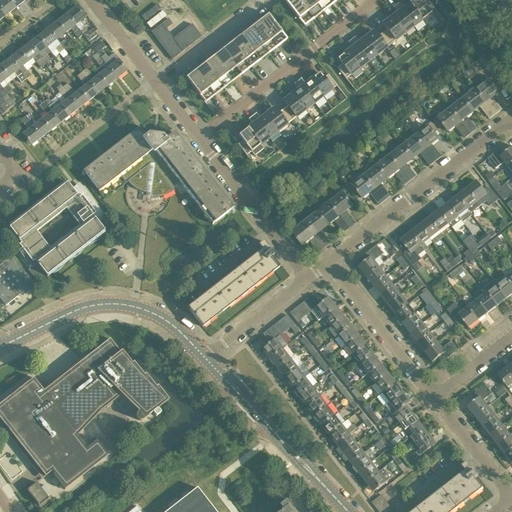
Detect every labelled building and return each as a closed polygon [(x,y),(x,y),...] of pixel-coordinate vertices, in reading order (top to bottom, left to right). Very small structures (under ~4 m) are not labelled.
[(0,0),(0,7),(6,16),(16,8),(9,0),(2,0),(1,0),(0,0)] [(9,0),(16,8),(25,1),(24,0),(9,0)] [(298,0),(286,0),(285,1),(304,26),(313,19),(298,0)] [(312,0),(298,0),(313,19),(322,12),(312,0)] [(327,0),(312,0),(322,12),(331,5),(327,0)] [(413,0),(409,4),(421,20),(431,13),(420,0),(413,0)] [(413,27),(421,20),(409,4),(404,7),(400,2),(396,5),(413,27)] [(392,17),(404,33),(413,27),(396,5),(392,8),(396,13),(392,17)] [(95,33),(91,36),(87,32),(80,22),(85,18),(76,7),(66,14),(78,29),(83,35),(82,35),(87,40),(90,44),(98,37),(95,33)] [(78,29),(66,14),(57,21),(66,33),(70,30),(73,33),(78,39),(82,35),(83,35),(78,29)] [(287,39),(268,15),(258,22),(277,47),(287,39)] [(390,44),(404,33),(392,17),(382,24),(386,29),(382,33),(390,44)] [(201,37),(192,24),(173,39),(166,29),(172,24),(168,19),(151,32),(172,60),(201,37)] [(144,30),(136,20),(129,25),(137,35),(144,30)] [(47,29),(56,40),(66,33),(57,21),(47,29)] [(268,54),(277,47),(258,22),(249,29),(268,54)] [(38,36),(47,48),(56,40),(47,29),(38,36)] [(249,29),(240,36),(259,61),(268,54),(249,29)] [(364,38),(377,55),(390,44),(382,33),(377,36),(373,31),(364,38)] [(28,44),(37,55),(47,48),(38,36),(28,44)] [(250,68),(259,61),(240,36),(231,43),(250,68)] [(368,61),(377,55),(364,38),(359,42),(355,37),(351,40),(368,61)] [(351,48),(347,52),(359,68),(368,61),(351,40),(347,43),(351,48)] [(64,41),(59,44),(64,50),(68,46),(64,41)] [(102,42),(94,49),(97,53),(101,58),(100,58),(105,64),(107,68),(108,67),(117,79),(126,72),(117,60),(113,64),(105,54),(101,50),(105,47),(102,42)] [(231,43),(222,50),(241,75),(250,68),(231,43)] [(40,59),(37,55),(28,44),(19,51),(28,63),(33,59),(40,68),(45,65),(40,59)] [(59,54),(60,53),(63,50),(64,50),(59,44),(54,48),(59,54)] [(232,82),(241,75),(222,50),(213,57),(232,82)] [(9,58),(26,80),(31,76),(26,70),(25,70),(23,67),(28,63),(19,51),(9,58)] [(345,79),(359,68),(347,52),(337,59),(342,64),(337,68),(345,79)] [(213,57),(204,64),(223,89),(232,82),(213,57)] [(21,83),(26,80),(9,58),(0,65),(0,66),(9,77),(14,74),(21,83)] [(100,58),(96,62),(100,68),(105,64),(100,58)] [(204,64),(195,71),(214,96),(223,89),(204,64)] [(0,84),(9,77),(0,66),(0,84)] [(107,68),(98,75),(107,86),(117,79),(108,67),(107,68)] [(86,69),(81,73),(86,79),(91,75),(86,69)] [(214,96),(195,71),(186,78),(205,103),(214,96)] [(81,73),(77,76),(81,82),(84,86),(79,90),(88,101),(98,94),(89,82),(86,79),(81,73)] [(336,86),(328,75),(323,78),(319,73),(310,80),(322,97),(336,86)] [(98,75),(89,82),(98,94),(107,86),(98,75)] [(314,103),(322,97),(310,80),(305,84),(301,78),(297,82),(314,103)] [(476,89),(496,114),(501,110),(491,98),(499,92),(489,79),(476,89)] [(292,94),(305,110),(314,103),(297,82),(293,85),(297,90),(292,94)] [(67,84),(62,87),(79,109),(88,101),(79,90),(75,93),(67,84)] [(5,112),(15,104),(7,94),(2,88),(0,85),(0,95),(6,102),(1,106),(5,112)] [(7,94),(12,91),(7,85),(2,88),(7,94)] [(62,87),(58,91),(65,101),(60,104),(69,116),(79,109),(62,87)] [(463,100),(473,112),(480,106),(490,119),(496,114),(476,89),(463,100)] [(291,121),(305,110),(292,94),(284,100),(288,106),(283,110),(291,121)] [(48,99),(44,102),(48,108),(53,104),(48,99)] [(451,109),(471,134),(476,130),(466,118),(473,112),(463,100),(451,109)] [(43,112),(48,108),(44,102),(39,106),(43,112)] [(60,104),(51,112),(60,123),(69,116),(60,104)] [(265,115),(277,131),(291,121),(283,110),(279,113),(275,107),(265,115)] [(455,126),(465,138),(471,134),(451,109),(438,119),(448,132),(455,126)] [(51,112),(41,119),(50,131),(60,123),(51,112)] [(29,123),(34,119),(29,113),(25,117),(29,123)] [(269,138),(277,131),(265,115),(260,119),(256,113),(252,116),(269,138)] [(252,125),(248,128),(260,145),(269,138),(252,116),(248,119),(252,125)] [(24,127),(29,123),(25,117),(20,121),(24,127)] [(37,123),(32,127),(41,138),(50,131),(41,119),(37,123)] [(416,136),(435,162),(440,158),(431,145),(438,139),(428,126),(416,136)] [(27,130),(22,134),(31,146),(41,138),(32,127),(27,130)] [(99,192),(120,176),(126,183),(130,180),(131,182),(133,184),(134,185),(136,186),(137,187),(138,187),(139,188),(142,189),(144,190),(146,190),(146,193),(150,194),(150,196),(153,196),(154,196),(156,195),(159,195),(162,194),(165,193),(167,192),(170,191),(171,190),(172,189),(174,191),(181,185),(212,225),(233,209),(174,133),(166,139),(163,136),(162,136),(148,134),(144,137),(138,128),(83,171),(99,192)] [(264,149),(260,145),(248,128),(238,136),(242,141),(238,145),(246,156),(251,152),(254,156),(264,149)] [(403,146),(413,159),(420,153),(430,166),(435,162),(416,136),(403,146)] [(391,156),(410,181),(415,177),(406,165),(413,159),(403,146),(391,156)] [(507,166),(511,162),(511,147),(502,155),(498,150),(487,159),(494,168),(503,161),(507,166)] [(378,166),(388,179),(395,173),(404,186),(410,181),(391,156),(378,166)] [(366,175),(385,201),(390,197),(380,184),(388,179),(378,166),(375,162),(368,167),(371,171),(366,175)] [(369,193),(379,205),(385,201),(366,175),(352,186),(362,199),(369,193)] [(488,181),(496,191),(500,187),(493,177),(488,181)] [(498,200),(490,188),(485,192),(477,181),(467,189),(480,206),(486,201),(490,206),(498,200)] [(98,223),(104,217),(80,186),(73,191),(66,182),(8,227),(21,243),(19,245),(32,262),(34,261),(46,277),(105,232),(98,223)] [(511,193),(505,184),(500,187),(496,191),(503,201),(508,197),(511,193)] [(480,206),(467,189),(457,196),(467,209),(471,213),(480,206)] [(330,203),(350,228),(355,224),(345,212),(353,206),(343,193),(330,203)] [(448,203),(458,217),(467,209),(457,196),(448,203)] [(503,201),(511,210),(511,209),(511,201),(508,197),(503,201)] [(300,210),(304,206),(300,201),(296,205),(300,210)] [(318,213),(328,225),(334,220),(344,233),(350,228),(330,203),(318,213)] [(458,217),(448,203),(438,211),(449,224),(452,228),(461,221),(458,217)] [(429,218),(439,232),(449,224),(438,211),(429,218)] [(305,223),(324,248),(330,244),(320,231),(328,225),(318,213),(305,223)] [(419,226),(430,239),(439,232),(429,218),(419,226)] [(504,218),(499,222),(503,226),(508,223),(504,218)] [(309,240),(319,252),(324,248),(305,223),(292,233),(302,246),(309,240)] [(410,233),(420,246),(430,239),(419,226),(410,233)] [(6,230),(0,234),(10,247),(16,243),(6,230)] [(490,239),(496,234),(492,230),(486,234),(490,239)] [(414,251),(420,246),(410,233),(400,241),(409,252),(404,255),(413,266),(421,260),(414,251)] [(485,243),(490,239),(486,234),(481,238),(485,243)] [(492,241),(496,246),(501,242),(498,237),(492,241)] [(491,250),(496,246),(492,241),(487,245),(491,250)] [(189,310),(202,328),(279,268),(271,258),(273,256),(263,242),(258,246),(261,250),(187,308),(189,310)] [(376,245),(365,254),(369,259),(358,267),(366,277),(379,267),(374,261),(383,254),(376,245)] [(472,255),(478,250),(474,246),(468,250),(472,255)] [(463,254),(466,258),(467,259),(472,255),(468,250),(463,254)] [(472,255),(476,260),(481,255),(478,250),(472,255)] [(472,255),(467,259),(471,264),(476,260),(472,255)] [(0,264),(0,298),(5,306),(21,293),(23,295),(35,286),(12,256),(0,264)] [(405,262),(401,256),(396,260),(400,265),(405,262)] [(448,264),(452,269),(458,264),(454,259),(448,264)] [(405,262),(400,265),(404,271),(409,267),(405,262)] [(443,267),(447,272),(452,269),(448,264),(443,267)] [(33,266),(28,270),(36,280),(41,276),(33,266)] [(386,276),(379,267),(366,277),(373,287),(386,276)] [(454,271),(458,276),(464,271),(460,267),(454,271)] [(453,279),(458,276),(454,271),(449,275),(453,279)] [(420,280),(416,275),(411,279),(415,284),(420,280)] [(380,296),(394,286),(386,276),(373,287),(380,296)] [(496,285),(506,299),(511,294),(511,286),(505,278),(496,285)] [(420,280),(415,284),(419,290),(424,286),(420,280)] [(486,293),(497,306),(506,299),(496,285),(493,282),(483,289),(486,293)] [(401,295),(394,286),(380,296),(387,305),(401,295)] [(477,300),(487,314),(497,306),(486,293),(477,300)] [(429,303),(434,299),(431,294),(426,298),(429,303)] [(309,298),(316,308),(321,304),(314,295),(309,298)] [(395,315),(408,305),(401,295),(387,305),(395,315)] [(465,305),(467,308),(478,321),(487,314),(477,300),(474,297),(465,305)] [(311,312),(316,308),(309,298),(304,302),(311,312)] [(323,318),(337,307),(329,298),(321,304),(316,308),(311,312),(319,321),(323,318)] [(439,305),(434,299),(429,303),(434,309),(439,305)] [(304,302),(299,306),(307,315),(311,312),(304,302)] [(447,310),(455,321),(460,317),(469,328),(478,321),(467,308),(462,312),(455,303),(447,310)] [(415,314),(408,305),(395,315),(402,324),(415,314)] [(302,319),(307,315),(299,306),(294,309),(302,319)] [(344,316),(337,307),(323,318),(331,327),(344,316)] [(297,323),(301,320),(302,319),(294,309),(290,313),(297,323)] [(444,322),(449,318),(445,313),(440,317),(444,322)] [(409,334),(423,323),(415,314),(402,324),(409,334)] [(290,329),(291,328),(294,325),(287,315),(282,319),(290,329)] [(338,336),(351,326),(344,316),(331,327),(338,336)] [(454,324),(449,318),(444,322),(449,327),(454,324)] [(285,332),(290,329),(282,319),(277,323),(285,332)] [(306,326),(301,320),(297,323),(302,329),(306,326)] [(273,327),(280,336),(285,332),(277,323),(273,327)] [(430,333),(423,323),(409,334),(417,343),(430,333)] [(299,331),(294,325),(291,328),(295,334),(299,331)] [(359,335),(351,326),(338,336),(345,346),(359,335)] [(276,340),(280,336),(273,327),(268,330),(275,340),(276,339),(276,340)] [(263,334),(270,343),(275,340),(268,330),(263,334)] [(307,335),(312,342),(316,339),(317,337),(312,331),(307,335)] [(424,353),(438,342),(430,333),(417,343),(424,353)] [(353,355),(366,345),(359,335),(345,346),(353,355)] [(276,339),(275,340),(270,343),(262,350),(270,360),(283,349),(288,346),(280,336),(276,340),(276,339)] [(309,344),(304,338),(300,340),(305,347),(309,344)] [(321,345),(316,339),(312,342),(317,348),(321,345)] [(160,407),(168,401),(157,387),(155,388),(145,375),(143,376),(133,363),(132,365),(127,359),(121,352),(120,353),(109,340),(51,386),(43,392),(40,387),(33,379),(13,394),(10,397),(0,404),(0,419),(3,423),(0,426),(10,438),(11,440),(14,437),(19,443),(16,446),(29,463),(36,472),(40,469),(45,476),(52,471),(54,474),(52,475),(64,490),(108,456),(97,440),(86,449),(84,446),(85,445),(77,436),(80,432),(101,411),(121,395),(124,398),(138,412),(137,413),(136,414),(136,415),(136,417),(136,418),(136,419),(137,420),(138,420),(138,421),(139,421),(140,421),(141,421),(142,421),(143,420),(153,413),(156,417),(160,413),(157,409),(160,407)] [(442,348),(438,342),(424,353),(432,363),(443,354),(447,359),(458,350),(451,341),(442,348)] [(314,350),(309,344),(305,347),(310,353),(314,350)] [(373,354),(366,345),(353,355),(360,364),(373,354)] [(291,358),(283,349),(270,360),(277,369),(291,358)] [(327,360),(330,358),(325,351),(322,354),(327,360)] [(373,354),(360,364),(367,374),(380,363),(373,354)] [(324,363),(319,356),(315,359),(320,366),(324,363)] [(285,378),(298,368),(291,358),(277,369),(285,378)] [(335,364),(330,358),(327,360),(332,367),(335,364)] [(329,369),(324,363),(320,366),(325,372),(329,369)] [(388,373),(380,363),(367,374),(375,383),(376,382),(388,373)] [(497,375),(507,388),(511,384),(511,373),(507,367),(497,375)] [(305,377),(298,368),(285,378),(292,388),(305,377)] [(340,370),(337,373),(336,373),(341,379),(345,376),(340,370)] [(383,394),(396,383),(388,373),(376,382),(375,383),(383,394)] [(338,381),(333,375),(330,378),(335,384),(338,381)] [(345,376),(341,379),(346,386),(350,383),(345,376)] [(299,397),(313,387),(305,377),(292,388),(299,397)] [(343,388),(338,381),(335,384),(340,391),(343,388)] [(403,392),(396,383),(383,394),(390,403),(403,392)] [(475,417),(488,407),(483,401),(492,394),(485,385),(474,394),(478,399),(467,407),(475,417)] [(507,392),(501,385),(496,389),(502,396),(507,392)] [(320,396),(313,387),(299,397),(307,407),(320,396)] [(356,398),(360,395),(355,389),(351,392),(356,398)] [(403,392),(390,403),(397,412),(406,405),(411,402),(403,392)] [(353,401),(348,394),(344,397),(349,403),(353,401)] [(365,402),(360,395),(356,398),(361,405),(365,402)] [(314,416),(327,405),(320,396),(307,407),(314,416)] [(358,407),(353,401),(349,403),(355,410),(358,407)] [(335,415),(327,405),(314,416),(321,426),(335,415)] [(413,414),(406,405),(397,412),(387,420),(390,424),(396,419),(401,425),(413,414)] [(495,416),(488,407),(475,417),(482,426),(495,416)] [(371,417),(375,415),(370,408),(366,411),(371,417)] [(368,420),(363,413),(359,416),(364,422),(368,420)] [(421,424),(413,414),(401,425),(405,430),(399,435),(402,439),(421,424)] [(329,435),(342,424),(335,415),(321,426),(329,435)] [(379,421),(375,415),(371,417),(376,424),(379,421)] [(489,436),(503,426),(495,416),(482,426),(489,436)] [(373,426),(368,420),(364,422),(369,429),(373,426)] [(346,430),(342,424),(329,435),(336,444),(350,434),(353,431),(356,429),(357,428),(354,424),(346,430)] [(415,444),(428,433),(421,424),(402,439),(405,443),(411,438),(415,444)] [(381,430),(385,435),(390,432),(386,426),(381,430)] [(510,435),(503,426),(489,436),(497,445),(510,435)] [(383,438),(378,432),(374,435),(379,441),(383,438)] [(436,443),(428,433),(415,444),(420,449),(414,454),(417,458),(436,443)] [(344,454),(357,444),(350,434),(336,444),(344,454)] [(504,455),(511,448),(511,437),(510,435),(497,445),(504,455)] [(383,438),(379,441),(384,448),(388,445),(383,438)] [(365,453),(357,444),(344,454),(351,464),(365,453)] [(394,461),(398,458),(392,451),(389,454),(394,461)] [(358,473),(372,463),(365,453),(351,464),(358,473)] [(402,464),(398,458),(394,461),(399,467),(402,464)] [(379,472),(372,463),(358,473),(366,483),(379,472)] [(467,474),(417,511),(453,511),(483,489),(475,478),(478,476),(467,463),(462,467),(467,474)] [(379,472),(366,483),(373,492),(391,479),(383,469),(379,472)] [(38,504),(47,497),(36,483),(27,490),(38,504)] [(215,511),(197,488),(165,511),(215,511)] [(371,503),(375,508),(385,500),(381,495),(371,503)] [(375,508),(378,511),(389,504),(385,500),(375,508)] [(285,510),(282,511),(293,511),(290,507),(292,505),(289,501),(282,506),(285,510)]
